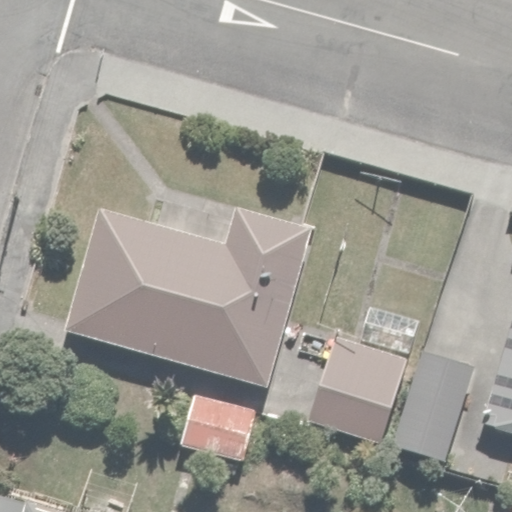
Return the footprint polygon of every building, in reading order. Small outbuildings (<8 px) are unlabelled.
[(65,316),(264,375),(308,224),(230,201),(219,238),(99,203),(65,316)] [(380,433),(422,311),(371,293),(357,336),(334,329),(307,408),(380,433)] [(439,453),(468,360),(420,345),(391,438),(439,453)] [(511,358),(496,414),(511,418),(511,358)] [(260,393),(186,384),(179,442),(253,450),(260,393)] [(47,511),(6,499),(1,511),(47,511)]
